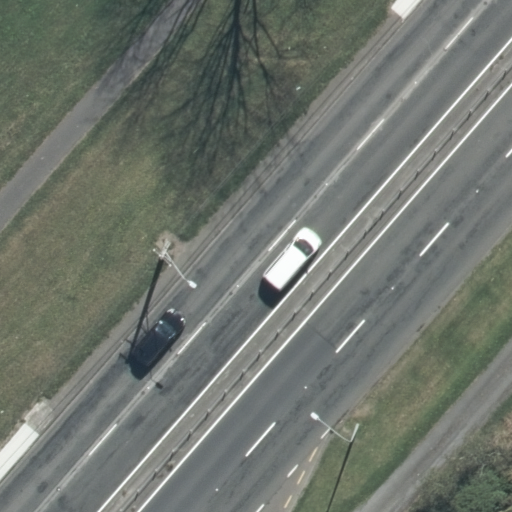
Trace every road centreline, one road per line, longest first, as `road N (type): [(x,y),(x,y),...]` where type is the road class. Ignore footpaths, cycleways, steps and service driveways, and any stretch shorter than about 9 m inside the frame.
road 1 (secondary): [(43,511),(487,0)]
road 2 (secondary): [(511,202),(230,511)]
